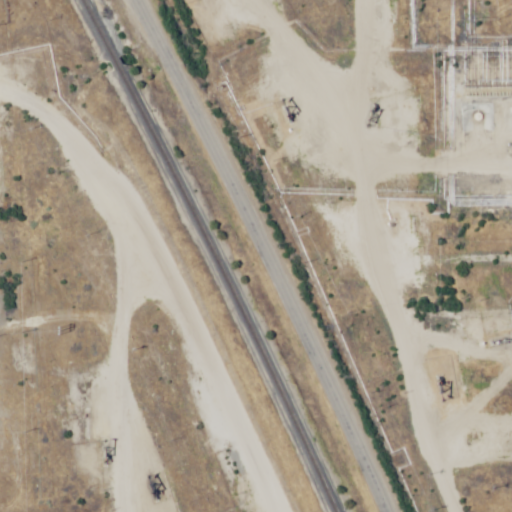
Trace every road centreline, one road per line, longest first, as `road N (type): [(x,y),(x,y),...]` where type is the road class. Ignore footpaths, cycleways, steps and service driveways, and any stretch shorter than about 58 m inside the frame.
road 1 (track): [(477,511),(435,411),(430,348),(335,258),(304,84),(267,58),(228,0)]
road 2 (tertiary): [(131,0),(330,387),(381,511)]
road 3 (track): [(193,511),(125,380),(89,348),(0,182)]
road 4 (track): [(89,348),(85,511)]
